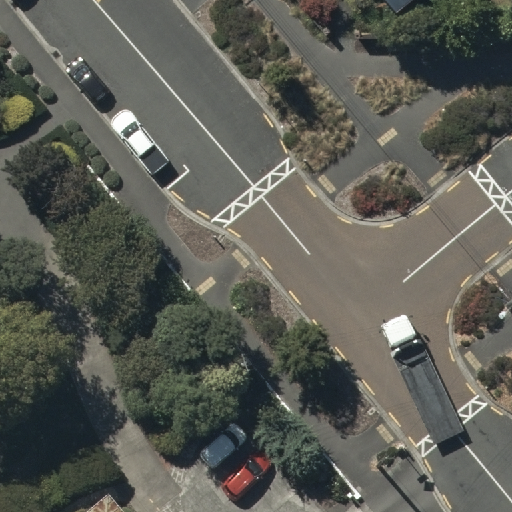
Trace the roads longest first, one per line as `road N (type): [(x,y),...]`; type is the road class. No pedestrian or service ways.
road 1 (residential): [(361,317),(102,0)]
road 2 (residential): [(511,500),(361,317)]
road 3 (residential): [(511,191),(361,317)]
